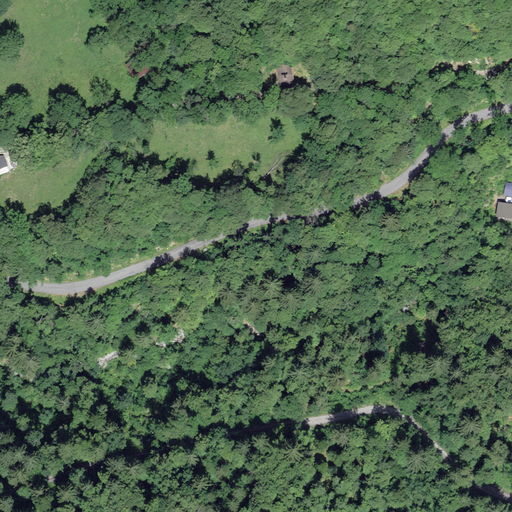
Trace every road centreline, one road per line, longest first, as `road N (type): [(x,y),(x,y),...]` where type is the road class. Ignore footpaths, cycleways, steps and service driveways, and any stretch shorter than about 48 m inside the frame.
road 1 (unclassified): [(511,106),(455,125),(402,178),(350,204),(262,218),(70,289),(0,279)]
road 2 (unclassified): [(0,495),(381,405),(410,422),(460,475),(511,492)]
road 3 (track): [(511,67),(429,73),(396,89),(307,88),(144,108),(0,147)]
road 4 (track): [(377,192),(402,132),(460,70)]
